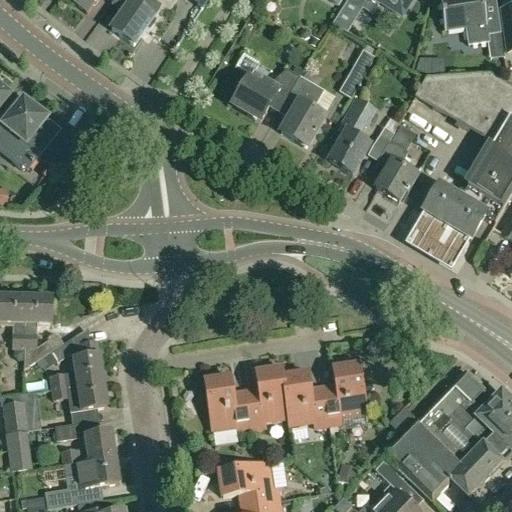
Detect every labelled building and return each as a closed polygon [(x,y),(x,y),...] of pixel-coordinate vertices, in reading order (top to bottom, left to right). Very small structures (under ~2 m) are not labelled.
[(66,0),(86,16),(99,0),(66,0)] [(145,0),(115,0),(111,6),(124,14),(111,33),(133,49),(160,10),(145,0)] [(209,0),(183,0),(201,12),(209,0)] [(348,0),(347,2),(360,10),(366,0),(348,0)] [(372,0),(379,4),(401,18),(412,0),(372,0)] [(504,59),(500,35),(494,0),(493,0),(482,2),(481,0),(447,0),(439,1),(444,34),(465,30),(467,48),(488,45),(490,61),(504,59)] [(511,0),(511,5),(511,9),(500,12),(507,56),(511,54),(511,0)] [(419,61),(415,73),(431,79),(431,78),(432,61),(419,61)] [(366,72),(356,66),(341,92),(352,98),(362,81),(361,80),(366,72)] [(285,105),(299,82),(285,74),(269,89),(250,78),(232,108),(259,125),(275,98),(285,105)] [(421,215),(423,216),(467,244),(484,217),(495,224),(511,195),(511,92),(488,78),(425,82),(414,101),(492,148),(460,202),(437,189),(421,215)] [(333,103),(323,96),(299,82),(285,105),(296,111),(280,137),(305,152),(323,122),(322,121),(333,103)] [(0,110),(10,98),(0,89),(0,110)] [(32,167),(39,157),(60,132),(23,104),(21,106),(17,102),(0,122),(0,151),(13,163),(26,174),(32,167)] [(341,135),(335,145),(338,147),(328,165),(351,179),(369,149),(356,141),(373,113),(355,103),(337,133),(341,135)] [(367,159),(377,164),(388,146),(394,137),(384,131),(367,159)] [(388,146),(377,164),(377,165),(386,171),(374,192),(397,206),(404,195),(405,196),(415,179),(398,168),(405,156),(388,146)] [(511,214),(510,213),(502,227),(505,229),(499,238),(511,245),(511,265),(506,276),(510,278),(510,280),(511,281),(511,214)] [(24,373),(25,326),(26,300),(0,299),(0,329),(12,330),(11,353),(24,353),(23,373),(24,373)] [(24,373),(50,356),(63,347),(57,338),(36,351),(37,331),(50,331),(50,327),(52,327),(53,301),(26,300),(25,326),(24,373)] [(77,353),(70,343),(63,347),(50,356),(57,366),(77,353)] [(95,345),(80,347),(82,361),(70,363),(71,376),(49,380),(51,393),(77,389),(103,385),(99,358),(98,359),(95,345)] [(335,394),(323,396),(329,428),(343,426),(343,422),(367,419),(358,366),(332,370),(335,394)] [(289,423),(282,378),(281,370),(256,375),(259,398),(246,400),(250,432),(266,429),(265,427),(289,423)] [(315,430),(329,428),(323,396),(310,398),(306,374),(282,378),(289,423),(289,427),(314,424),(315,430)] [(451,388),(417,423),(460,466),(480,446),(483,448),(490,441),(490,442),(506,426),(507,427),(511,421),(511,407),(500,396),(486,411),(480,416),(473,409),(478,404),(486,395),(465,375),(452,389),(451,388)] [(235,432),(235,434),(250,432),(246,400),(234,402),(230,379),(205,382),(213,435),(235,432)] [(103,385),(77,389),(51,393),(52,404),(67,402),(69,417),(77,416),(77,415),(107,411),(103,385)] [(25,406),(1,409),(5,437),(29,434),(25,406)] [(414,420),(404,411),(388,427),(398,437),(414,420)] [(460,466),(417,423),(386,455),(383,458),(386,461),(431,504),(449,486),(466,503),(511,455),(511,421),(507,427),(506,426),(490,442),(490,441),(483,448),(480,446),(460,466)] [(57,445),(80,442),(78,427),(54,431),(57,445)] [(27,435),(5,438),(11,476),(32,473),(27,435)] [(60,456),(62,469),(114,461),(110,435),(83,439),(85,452),(60,456)] [(114,461),(62,469),(64,481),(74,479),(76,494),(118,487),(114,461)] [(387,499),(378,508),(382,511),(415,511),(402,498),(410,490),(383,463),(374,472),(390,487),(383,495),(387,499)] [(246,495),(248,508),(280,503),(278,489),(274,490),(270,466),(219,473),(222,498),(246,495)] [(281,511),(280,503),(248,508),(249,511),(281,511)]
